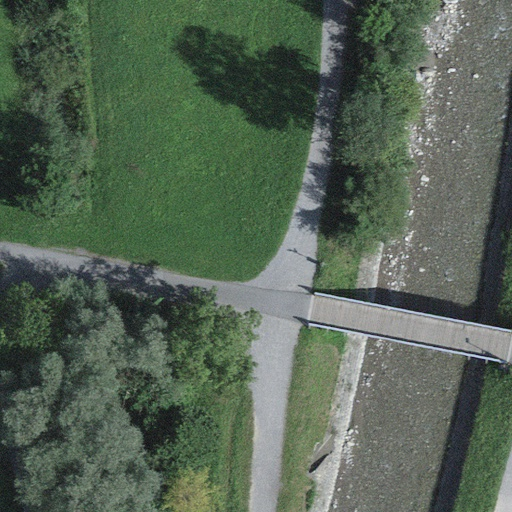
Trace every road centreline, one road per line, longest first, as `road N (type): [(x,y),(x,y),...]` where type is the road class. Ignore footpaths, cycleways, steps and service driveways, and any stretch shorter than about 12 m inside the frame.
road 1 (track): [(286,302),(328,121),(329,0)]
road 2 (track): [(286,302),(0,250)]
road 3 (track): [(511,344),(286,302)]
road 4 (track): [(261,511),(286,302)]
road 5 (track): [(35,511),(0,385)]
